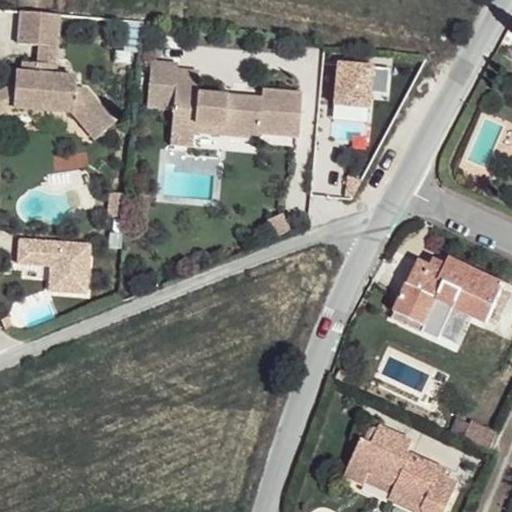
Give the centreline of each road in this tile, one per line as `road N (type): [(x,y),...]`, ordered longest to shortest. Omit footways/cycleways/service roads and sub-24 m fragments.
road 1 (residential): [(383,221),(343,224),(0,374)]
road 2 (residential): [(383,221),(340,313),(269,511)]
road 3 (residential): [(506,0),(407,178)]
road 4 (residential): [(511,237),(407,178)]
